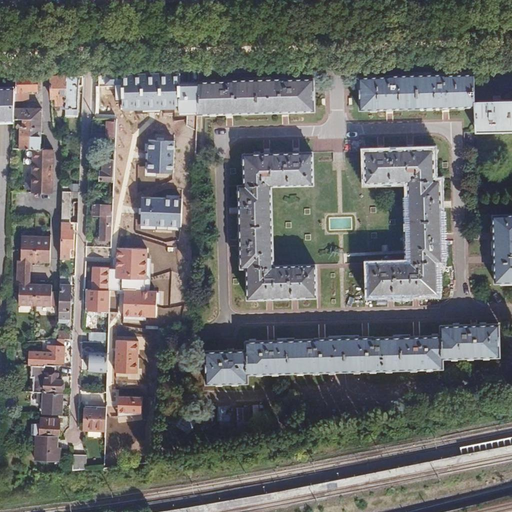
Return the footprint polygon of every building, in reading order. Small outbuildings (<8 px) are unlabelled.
[(179,115),(199,114),(198,82),(197,73),(98,76),(98,87),(115,86),(116,101),(121,101),(121,110),(152,109),(178,108),(179,115)] [(475,107),(475,102),(474,74),(446,75),(446,74),(415,76),(387,76),(387,77),(359,78),(360,110),(386,109),(390,109),(394,109),(422,109),(443,108),(446,108),(449,108),(475,107)] [(79,86),(82,86),(83,76),(66,77),(65,105),(65,109),(77,110),(79,109),(79,86)] [(38,77),(16,78),(15,88),(15,100),(30,100),(30,91),(39,91),(38,77)] [(65,105),(66,77),(50,77),(51,98),(55,98),(56,105),(65,105)] [(198,82),(199,114),(226,114),(233,114),(282,113),(288,113),(316,112),(316,80),(316,79),(285,79),(285,78),(234,79),(234,81),(198,82)] [(0,121),(14,120),(15,88),(0,88),(0,121)] [(475,107),(475,133),(511,131),(511,100),(475,102),(475,107)] [(15,107),(14,120),(13,192),(55,193),(55,174),(49,174),(49,168),(55,168),(56,148),(43,148),(44,108),(15,107)] [(65,109),(65,117),(77,117),(77,110),(65,109)] [(115,141),(116,121),(106,121),(106,130),(93,130),(93,140),(115,141)] [(175,141),(149,140),(148,173),(174,174),(175,141)] [(378,147),(363,148),(364,184),(406,183),(408,263),(366,264),(367,296),(438,294),(438,261),(443,261),(442,236),(442,207),(442,204),(442,201),(441,177),(435,177),(434,146),(413,146),(410,146),(406,147),(384,147),(381,147),(378,147)] [(313,149),(242,151),(243,184),(236,184),(238,270),(244,269),(245,300),(317,298),(316,265),(271,267),(269,187),(314,185),(313,149)] [(206,155),(196,154),(195,165),(206,165),(206,155)] [(114,181),(114,159),(102,159),(101,181),(114,181)] [(62,192),(61,224),(69,224),(70,192),(62,192)] [(182,197),(142,196),(141,227),(181,229),(182,197)] [(107,204),(94,204),(94,215),(109,215),(109,205),(107,204)] [(511,215),(493,216),(494,236),(494,259),(495,283),(511,282),(511,215)] [(61,231),(60,260),(68,260),(68,249),(71,249),(72,229),(69,229),(66,229),(66,231),(61,231)] [(22,266),(30,266),(30,262),(50,263),(51,238),(23,237),(22,262),(22,266)] [(148,248),(116,247),(116,249),(114,248),(111,248),(110,290),(121,291),(124,291),(123,320),(147,320),(147,318),(157,318),(157,304),(160,304),(160,293),(158,293),(158,290),(150,290),(151,258),(147,258),(148,248)] [(110,290),(111,248),(95,248),(94,290),(108,291),(110,290)] [(20,281),(30,281),(30,266),(22,266),(22,262),(18,262),(18,286),(20,286),(20,281)] [(60,286),(71,286),(71,278),(60,278),(60,286)] [(59,306),(60,293),(51,293),(51,286),(30,285),(30,281),(20,281),(20,286),(19,305),(59,306)] [(59,306),(59,319),(70,319),(71,286),(60,286),(60,293),(59,306)] [(108,291),(94,290),(90,290),(91,309),(107,310),(108,291)] [(245,352),(205,353),(205,385),(247,384),(247,376),(311,375),(405,372),(442,371),(442,361),(498,360),(497,327),(439,328),(439,338),(372,339),(372,337),(314,339),(313,340),(245,343),(245,352)] [(59,332),(58,339),(71,340),(71,332),(59,332)] [(91,343),(108,343),(109,334),(91,333),(91,343)] [(71,340),(58,339),(59,345),(66,346),(65,348),(73,349),(73,340),(71,340)] [(139,340),(115,340),(115,372),(139,373),(139,340)] [(65,363),(65,348),(66,346),(59,345),(48,345),(48,359),(48,362),(50,363),(65,363)] [(107,372),(108,353),(90,353),(90,371),(107,372)] [(48,359),(30,358),(30,366),(32,366),(45,366),(46,365),(49,366),(50,363),(48,362),(48,359)] [(33,393),(37,393),(46,393),(46,390),(64,391),(64,381),(59,380),(60,366),(49,366),(46,365),(45,366),(32,366),(32,378),(34,378),(33,393)] [(63,414),(64,394),(46,393),(37,393),(37,395),(42,396),(41,400),(45,401),(44,413),(63,414)] [(143,396),(118,395),(118,413),(143,414),(143,396)] [(106,408),(89,407),(88,409),(87,409),(86,418),(89,418),(89,429),(106,430),(106,408)] [(59,435),(60,419),(44,418),(43,434),(59,435)] [(58,448),(59,437),(39,436),(38,462),(60,462),(61,448),(58,448)] [(74,455),(74,472),(88,470),(88,455),(74,455)]
